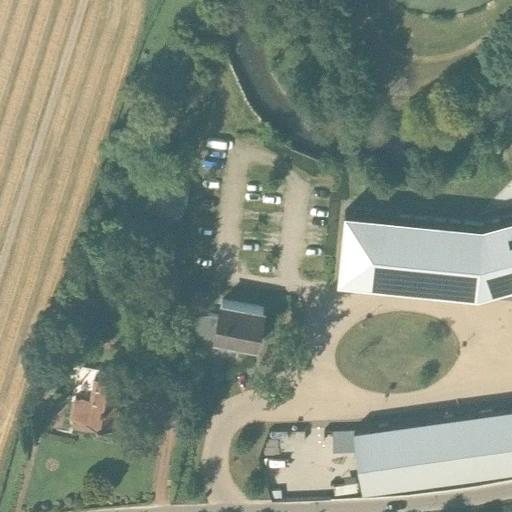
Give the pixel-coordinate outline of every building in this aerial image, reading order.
[(479,278),(511,281),(511,217),(483,226),(346,212),(340,280),(477,293),(479,278)] [(257,345),(264,309),(222,300),(220,314),(212,313),(208,313),(207,313),(205,313),(203,314),(201,315),(199,316),(198,317),(197,319),(196,321),(196,323),(195,325),(196,327),(196,329),(197,330),(198,332),(199,333),(201,335),(203,335),(205,336),(215,337),(257,345)] [(167,329),(137,323),(132,351),(162,357),(167,329)] [(115,428),(118,409),(118,407),(129,409),(135,381),(101,374),(101,370),(78,366),(71,402),(75,403),(72,418),(87,421),(86,423),(115,428)] [(511,408),(355,430),(364,492),(511,471),(511,408)]
